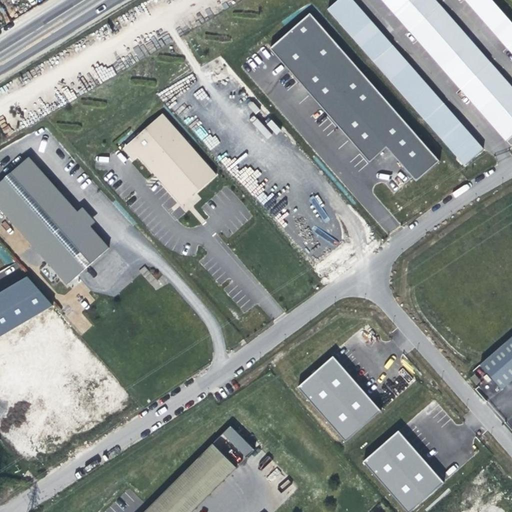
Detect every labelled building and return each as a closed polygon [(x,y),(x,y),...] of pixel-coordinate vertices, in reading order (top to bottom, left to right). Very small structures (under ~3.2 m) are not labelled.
[(466,159),(478,147),(347,0),(343,0),(332,10),(466,159)] [(511,134),(511,88),(433,0),(384,0),(507,139),(511,134)] [(468,0),(511,48),(511,23),(491,0),(468,0)] [(313,12),(273,45),(291,64),(309,84),(321,97),(349,128),(363,144),(375,158),(390,143),(423,175),(446,156),(313,12)] [(252,100),(247,104),(255,114),(260,110),(252,100)] [(216,174),(163,116),(129,144),(157,174),(182,202),(216,174)] [(272,119),(266,123),(276,134),(281,130),(272,119)] [(209,151),(220,143),(214,133),(206,138),(199,128),(196,130),(209,151)] [(110,248),(30,157),(0,183),(0,207),(68,285),(110,248)] [(147,265),(140,270),(154,291),(161,286),(147,265)] [(26,278),(0,294),(0,336),(52,305),(26,278)] [(511,337),(482,365),(503,390),(511,381),(511,337)] [(380,409),(335,359),(299,388),(346,440),(380,409)] [(231,423),(143,511),(190,511),(255,447),(231,423)] [(410,511),(444,479),(400,433),(365,463),(408,511),(410,511)] [(470,511),(459,499),(444,511),(470,511)]
